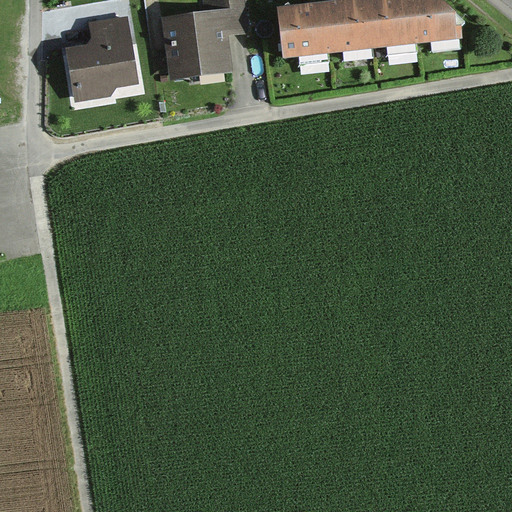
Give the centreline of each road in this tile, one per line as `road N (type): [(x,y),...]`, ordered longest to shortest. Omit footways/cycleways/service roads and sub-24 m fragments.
road 1 (residential): [(35,151),(511,69)]
road 2 (track): [(35,151),(88,511)]
road 3 (residential): [(35,151),(39,0)]
